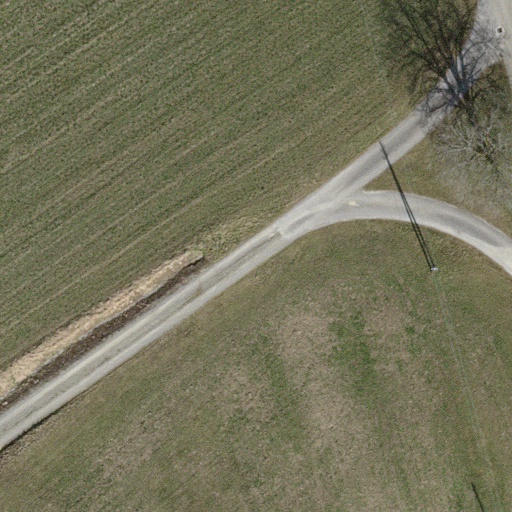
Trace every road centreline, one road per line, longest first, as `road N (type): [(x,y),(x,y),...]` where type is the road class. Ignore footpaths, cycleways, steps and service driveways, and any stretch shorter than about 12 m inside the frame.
road 1 (track): [(511,255),(465,215),(323,205),(0,433)]
road 2 (track): [(511,0),(460,84),(323,205)]
